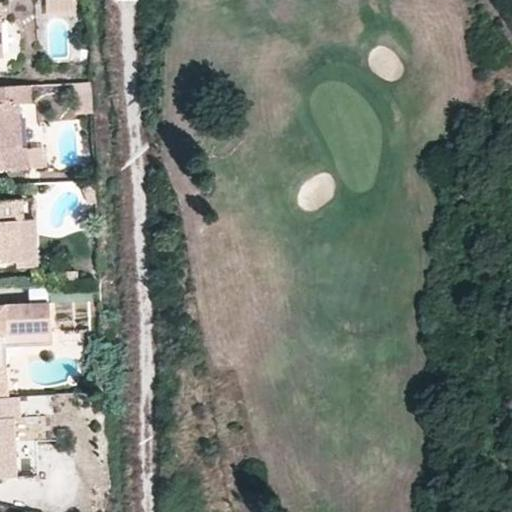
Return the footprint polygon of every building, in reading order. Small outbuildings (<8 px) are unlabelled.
[(31,85),(0,86),(0,171),(14,170),(13,147),(23,146),(20,102),(32,101),(31,85)] [(13,147),(14,170),(30,170),(29,146),(23,146),(13,147)] [(0,199),(0,261),(20,260),(18,219),(23,219),(22,198),(0,199)] [(0,299),(0,327),(52,326),(50,297),(0,299)] [(52,337),(52,326),(0,327),(0,367),(6,367),(5,341),(52,337)] [(22,417),(21,396),(7,397),(0,397),(0,477),(21,476),(18,417),(22,417)]
